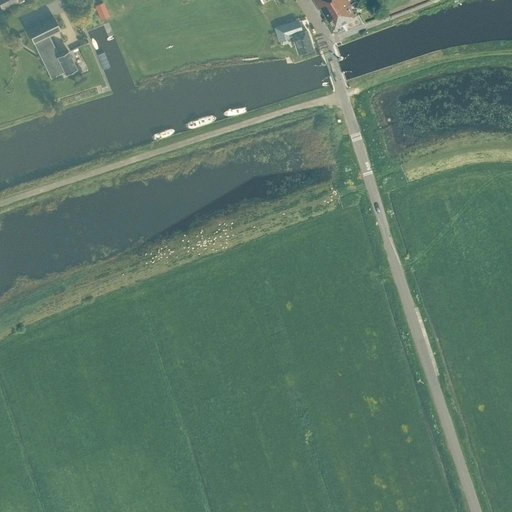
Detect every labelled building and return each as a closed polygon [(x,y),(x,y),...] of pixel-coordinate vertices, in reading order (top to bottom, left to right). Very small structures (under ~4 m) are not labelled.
[(16,0),(0,0),(0,6),(2,11),(18,3),(16,0)] [(333,30),(355,16),(349,6),(350,5),(347,0),(313,0),(319,9),(320,9),(333,30)] [(102,3),(94,6),(100,21),(108,18),(102,3)] [(54,17),(26,30),(33,44),(35,43),(51,75),(62,70),(65,75),(77,69),(68,51),(56,57),(47,37),(60,31),(54,17)] [(310,42),(307,31),(299,34),(297,30),(298,30),(296,23),(276,29),(279,39),(286,36),(286,37),(291,36),(295,47),(298,46),(300,52),(310,49),(308,43),(310,42)] [(21,38),(12,38),(12,48),(21,48),(21,38)]
